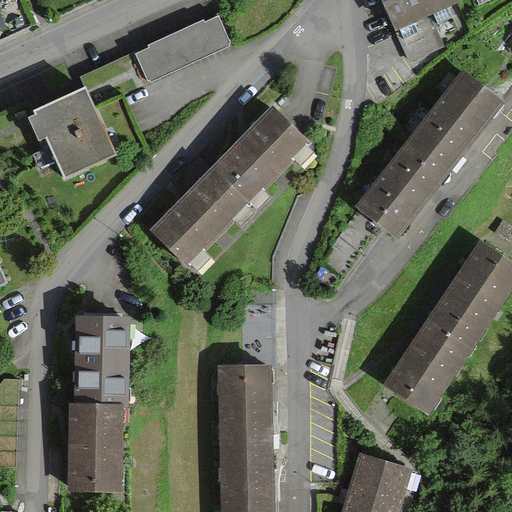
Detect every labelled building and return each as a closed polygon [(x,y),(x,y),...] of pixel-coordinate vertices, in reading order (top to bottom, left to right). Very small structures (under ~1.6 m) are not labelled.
[(364,0),(379,33),(453,0),(364,0)] [(222,17),(138,54),(151,83),(234,45),(222,17)] [(464,77),(415,139),(451,167),(475,136),(500,105),(464,77)] [(91,86),(37,110),(39,114),(32,117),(42,139),(49,136),(68,177),(121,153),(91,86)] [(274,112),(217,171),(249,203),(307,144),(274,112)] [(398,236),(451,167),(415,139),(362,208),(398,236)] [(217,171),(157,232),(189,263),(249,203),(217,171)] [(511,258),(486,241),(437,312),(481,342),(511,296),(511,258)] [(431,416),(481,342),(437,312),(387,386),(431,416)] [(127,406),(128,322),(81,322),(80,405),(120,406),(127,406)] [(221,366),(222,454),(277,453),(276,409),(276,365),(221,366)] [(0,469),(17,470),(21,383),(3,382),(0,386),(0,469)] [(80,405),(72,405),(71,491),(119,492),(120,406),(80,405)] [(401,511),(416,471),(365,452),(342,511),(401,511)] [(277,511),(278,509),(277,453),(222,454),(222,511),(277,511)]
